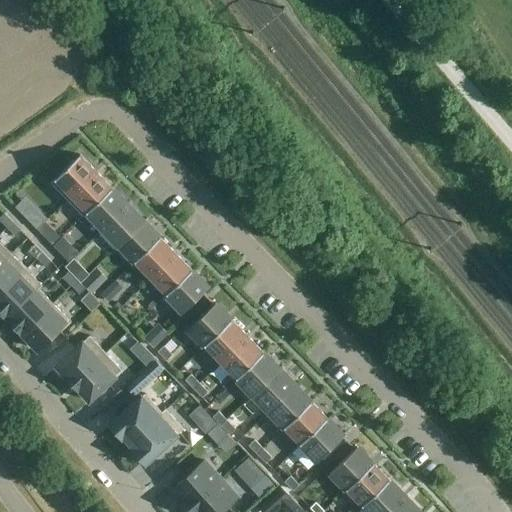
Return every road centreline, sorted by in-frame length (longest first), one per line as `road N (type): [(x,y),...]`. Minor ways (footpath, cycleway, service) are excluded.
road 1 (residential): [(0,173),(85,114),(115,115),(496,511)]
road 2 (residential): [(139,511),(0,357)]
road 3 (unclassified): [(511,145),(386,0)]
